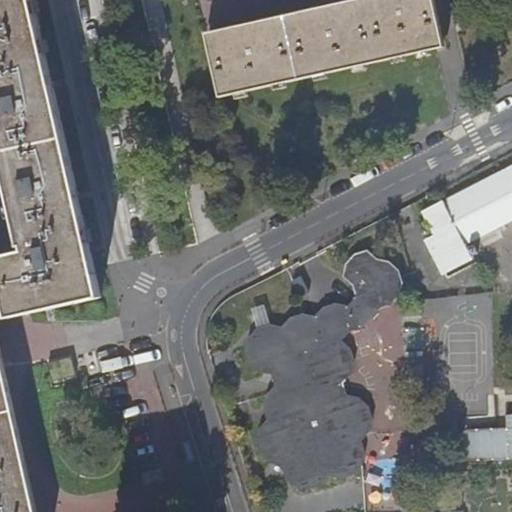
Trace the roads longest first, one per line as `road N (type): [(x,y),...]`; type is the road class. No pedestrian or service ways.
road 1 (residential): [(511,125),(226,270),(199,288),(188,310)]
road 2 (residential): [(188,310),(125,248),(64,0)]
road 3 (residential): [(188,310),(181,357),(231,511)]
